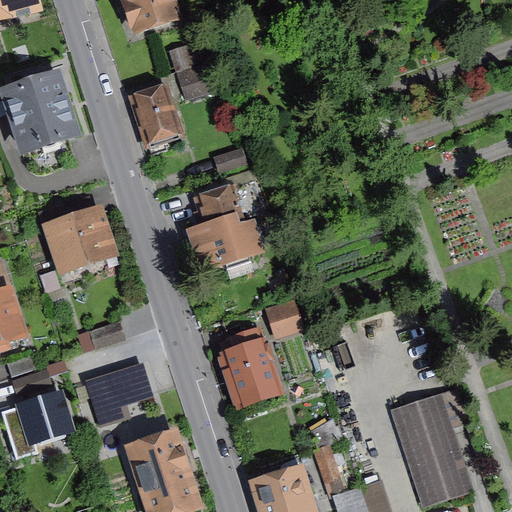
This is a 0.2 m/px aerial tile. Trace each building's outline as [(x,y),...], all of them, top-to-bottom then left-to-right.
[(0,0),(0,31),(43,19),(37,0),(0,0)] [(172,0),(120,0),(133,41),(181,26),(172,0)] [(186,50),(169,55),(182,104),(216,95),(208,66),(191,70),(186,50)] [(60,78),(1,98),(22,161),(81,141),(60,78)] [(169,90),(131,102),(147,154),(185,143),(169,90)] [(218,159),(225,177),(251,167),(245,149),(218,159)] [(229,191),(194,202),(202,225),(182,230),(197,279),(263,259),(253,226),(241,230),(229,191)] [(103,208),(43,227),(59,278),(119,259),(103,208)] [(12,294),(0,297),(0,357),(28,349),(12,294)] [(294,303),(265,312),(275,346),(305,337),(294,303)] [(85,347),(126,341),(124,325),(83,331),(85,347)] [(262,345),(218,359),(235,413),(279,399),(262,345)] [(143,363),(86,382),(100,426),(125,418),(122,407),(154,397),(143,363)] [(60,396),(2,413),(16,460),(38,454),(35,442),(70,431),(60,396)] [(442,399),(393,414),(423,511),(432,511),(473,500),(442,399)] [(201,511),(175,434),(122,451),(141,511),(201,511)] [(316,511),(303,471),(258,485),(266,511),(316,511)] [(390,511),(380,482),(359,489),(366,511),(390,511)] [(366,511),(359,489),(334,497),(338,511),(366,511)]
